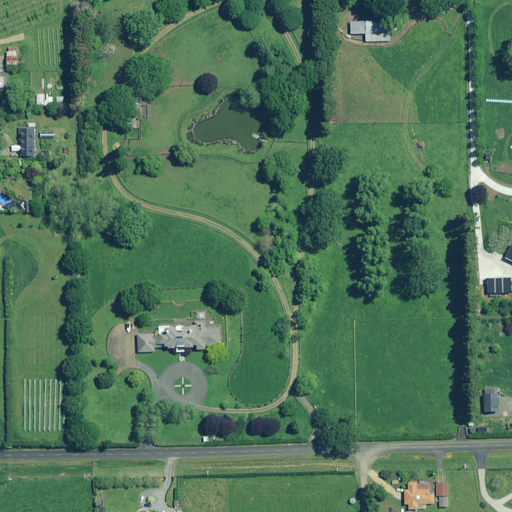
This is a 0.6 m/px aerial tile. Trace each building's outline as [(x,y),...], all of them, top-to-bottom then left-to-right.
[(390,41),(390,21),(350,22),(350,34),(366,34),(366,42),(390,41)] [(18,47),(7,46),(6,68),(17,69),(18,47)] [(53,106),(53,94),(38,94),(38,106),(53,106)] [(141,119),(141,109),(126,108),(125,127),(136,128),(136,119),(141,119)] [(36,128),(18,127),(18,140),(21,140),(21,156),(35,157),(36,128)] [(168,349),(175,348),(175,352),(186,352),(186,348),(191,348),(194,348),(194,346),(196,346),(196,350),(205,350),(205,347),(221,347),(221,327),(205,327),(205,322),(195,322),(195,326),(158,327),(158,331),(154,331),(154,334),(137,334),(138,353),(155,353),(155,348),(163,348),(163,345),(165,345),(165,347),(168,347),(168,349)] [(498,389),(485,389),(484,412),(498,412),(498,389)] [(417,485),(417,482),(408,483),(408,490),(404,490),(405,505),(409,504),(409,510),(426,509),(426,504),(434,504),(434,495),(429,495),(428,485),(417,485)] [(448,496),(448,484),(437,484),(437,496),(439,496),(439,507),(448,507),(448,496)]
